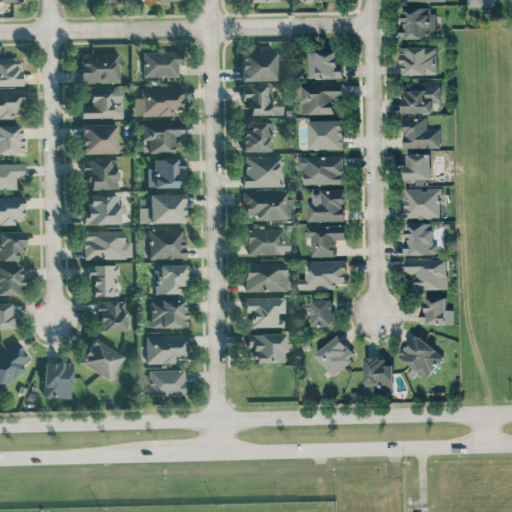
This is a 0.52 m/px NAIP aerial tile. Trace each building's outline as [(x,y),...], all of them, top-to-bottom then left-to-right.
[(434,7),(402,7),(402,38),(434,38),(434,7)] [(437,74),(437,46),(402,47),(402,74),(437,74)] [(343,77),(343,69),(338,69),(338,50),(308,51),(309,78),(343,77)] [(178,76),(178,61),(181,61),(181,51),(142,52),(142,77),(178,76)] [(242,81),(275,80),(275,52),(241,52),(242,81)] [(119,82),(119,53),(80,54),(80,82),(119,82)] [(0,57),(0,85),(21,85),(21,57),(0,57)] [(403,113),(433,112),(433,102),(442,102),(441,82),(402,84),(403,113)] [(334,113),(334,97),(344,97),(343,83),(301,84),(302,114),(334,113)] [(248,114),(281,114),(282,97),(271,97),(272,84),(242,84),(242,100),(248,100),(248,114)] [(90,88),(90,105),(80,105),(81,118),(121,117),(121,87),(90,88)] [(172,115),(172,109),(182,109),(182,87),(140,87),(141,97),(133,97),(133,115),(172,115)] [(0,118),(12,118),(12,112),(22,112),(22,90),(0,89),(0,118)] [(440,128),(427,129),(427,116),(403,117),(403,148),(440,147),(440,128)] [(345,147),(344,119),(308,120),(309,149),(345,147)] [(174,152),(174,136),(183,136),(182,120),(141,122),(142,141),(148,141),(149,153),(174,152)] [(242,151),(271,151),(271,122),(249,122),(249,130),(242,130),(242,151)] [(81,124),(82,153),(117,153),(116,123),(81,124)] [(21,124),(0,124),(0,153),(22,153),(21,124)] [(431,178),(430,153),(404,153),(405,179),(431,178)] [(243,156),(243,186),(282,186),(281,155),(243,156)] [(344,155),(297,155),(297,169),(303,169),(303,183),(344,183),(344,155)] [(181,186),(181,158),(154,158),(154,167),(147,168),(148,187),(181,186)] [(0,188),(15,188),(15,176),(23,176),(23,163),(0,163),(0,188)] [(404,218),(440,219),(441,188),(405,187),(404,218)] [(307,221),(344,221),(345,190),(312,190),(312,202),(307,201),(307,221)] [(293,218),(292,199),(286,199),(286,191),(242,192),(243,214),(255,214),(255,219),(293,218)] [(85,194),(86,224),(119,223),(119,193),(85,194)] [(183,193),(149,194),(149,207),(138,207),(138,222),(184,221),(183,193)] [(0,195),(0,224),(14,224),(14,218),(24,218),(23,196),(0,195)] [(406,254),(435,254),(434,223),(405,223),(406,254)] [(306,225),(305,238),(311,238),(311,256),(335,256),(335,239),(346,240),(346,225),(306,225)] [(149,259),(185,258),(184,227),(148,228),(149,259)] [(289,235),(283,235),(282,229),(246,230),(247,254),(289,253),(289,235)] [(131,241),(124,241),(123,230),(83,231),(84,259),(131,258),(131,241)] [(0,231),(0,259),(17,260),(17,252),(25,252),(25,231),(0,231)] [(415,289),(448,288),(447,258),(404,258),(404,274),(414,274),(415,289)] [(346,260),(305,260),(305,278),(298,278),(298,289),(336,289),(336,282),(346,282),(346,260)] [(245,292),(286,291),(286,262),(245,263),(245,292)] [(185,264),(155,265),(155,294),(178,293),(178,285),(186,285),(185,264)] [(91,295),(118,295),(118,265),(87,265),(87,280),(92,280),(91,295)] [(0,266),(0,294),(22,294),(21,266),(0,266)] [(285,297),(244,297),(244,314),(250,314),(250,327),(283,327),(283,316),(285,316),(285,297)] [(150,327),(186,326),(185,298),(149,300),(150,327)] [(312,326),(333,325),(333,299),(311,299),(312,326)] [(97,331),(129,330),(129,320),(125,320),(124,300),(97,301),(97,331)] [(0,327),(13,327),(13,304),(0,303),(0,327)] [(246,333),(246,349),(254,349),(254,362),(284,362),(284,351),(287,351),(287,333),(246,333)] [(146,363),(177,363),(177,356),(187,356),(187,334),(145,335),(146,363)] [(399,357),(427,378),(444,355),(415,334),(399,357)] [(355,358),(340,335),(315,352),(330,375),(355,358)] [(125,355),(94,336),(79,361),(109,380),(125,355)] [(0,386),(25,369),(22,364),(29,358),(17,340),(0,352),(0,386)] [(365,383),(375,383),(376,393),(393,393),(393,364),(385,364),(385,357),(364,357),(365,383)] [(72,362),(44,361),(42,396),(71,398),(72,362)] [(185,369),(148,370),(149,396),(186,395),(185,369)]
